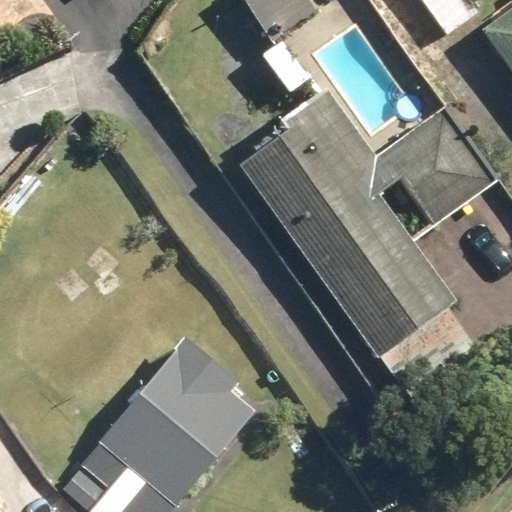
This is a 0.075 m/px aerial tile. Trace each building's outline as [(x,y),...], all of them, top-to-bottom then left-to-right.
[(240,0),(268,40),(314,10),(307,0),(240,0)] [(365,0),(412,62),(477,14),(466,0),(365,0)] [(511,7),(479,30),(511,74),(511,7)] [(261,55),(286,89),(306,75),(281,40),(261,55)] [(509,98),(467,47),(439,71),(481,121),(509,98)] [(238,162),(405,399),(476,350),(446,307),(453,301),(379,196),(402,180),(432,222),(492,180),(442,110),(374,159),(325,90),(283,120),(288,128),(238,162)] [(97,321),(78,343),(101,361),(119,338),(97,321)] [(59,491),(85,511),(170,511),(253,411),(230,392),(237,383),(183,339),(59,491)]
